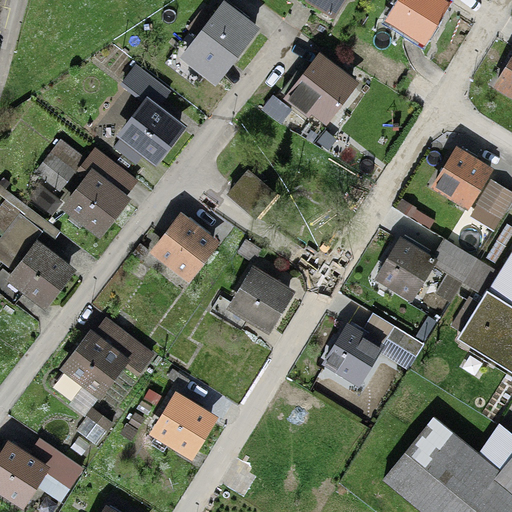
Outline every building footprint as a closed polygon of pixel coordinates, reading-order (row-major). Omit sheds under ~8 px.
[(342,0),(317,0),(317,2),(335,13),(342,0)] [(446,5),(438,0),(401,0),(391,17),(424,38),(446,5)] [(254,28),(223,5),(212,18),(202,11),(189,28),(200,36),(185,55),(217,78),(254,28)] [(351,82),(320,58),(290,97),(307,110),(311,105),(325,116),(351,82)] [(511,58),(497,83),(511,92),(511,58)] [(148,102),(115,146),(136,162),(145,150),(155,158),(180,125),(148,102)] [(79,163),(84,157),(62,140),(38,171),(60,188),(79,163)] [(84,157),(79,163),(93,173),(68,205),(99,230),(124,198),(122,196),(135,179),(96,148),(87,159),(84,157)] [(490,169),(456,149),(435,184),(469,204),(490,169)] [(274,193),(248,170),(229,192),(256,214),(274,193)] [(511,199),(511,192),(491,179),(477,202),(501,217),(511,199)] [(212,242),(182,218),(157,249),(188,273),(212,242)] [(36,230),(23,221),(6,244),(18,254),(36,230)] [(432,259),(400,240),(378,275),(412,295),(433,262),(463,280),(477,258),(445,238),(432,259)] [(69,269),(37,245),(13,276),(2,268),(0,270),(0,290),(14,301),(25,287),(44,301),(69,269)] [(511,253),(500,272),(477,258),(463,280),(486,294),(480,304),(469,297),(452,325),(511,361),(511,253)] [(289,292),(255,271),(235,304),(221,296),(211,311),(237,326),(245,312),(268,326),(289,292)] [(380,345),(348,325),(326,360),(359,380),(380,345)] [(424,343),(394,325),(386,338),(416,356),(424,343)] [(98,391),(123,358),(93,335),(58,380),(75,393),(85,381),(98,391)] [(136,341),(123,358),(139,370),(152,353),(136,341)] [(211,417),(178,396),(157,430),(190,451),(211,417)] [(112,422),(91,407),(76,428),(97,443),(112,422)] [(434,416),(383,479),(423,511),(511,511),(511,455),(501,470),(434,416)] [(19,443),(15,449),(10,445),(0,460),(0,485),(21,500),(43,467),(70,484),(81,466),(38,439),(31,451),(19,443)]
